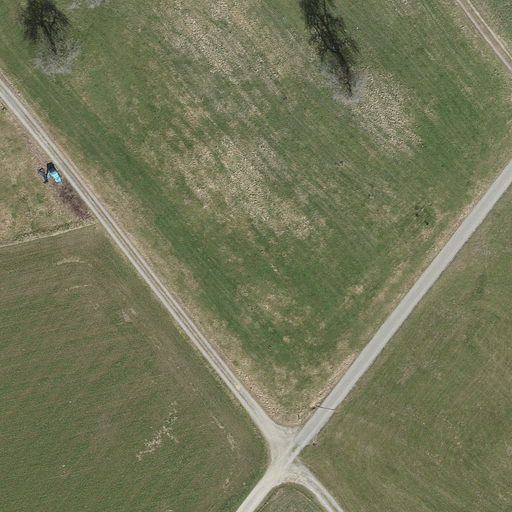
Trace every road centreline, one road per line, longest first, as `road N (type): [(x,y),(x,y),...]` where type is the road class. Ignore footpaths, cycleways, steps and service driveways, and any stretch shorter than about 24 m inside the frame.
road 1 (track): [(0,91),(332,511)]
road 2 (track): [(511,171),(247,511)]
